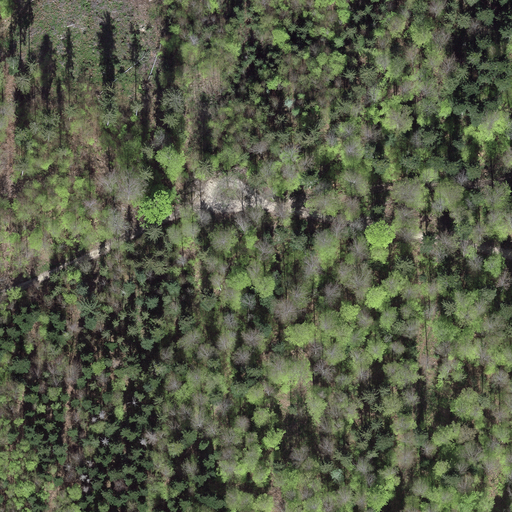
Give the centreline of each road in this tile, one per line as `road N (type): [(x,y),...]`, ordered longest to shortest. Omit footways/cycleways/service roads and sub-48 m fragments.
road 1 (track): [(284,209),(191,254),(75,348),(0,389)]
road 2 (track): [(0,292),(202,204),(242,200),(284,209)]
road 3 (track): [(511,172),(490,182),(393,186),(284,209)]
road 4 (track): [(284,209),(511,254)]
